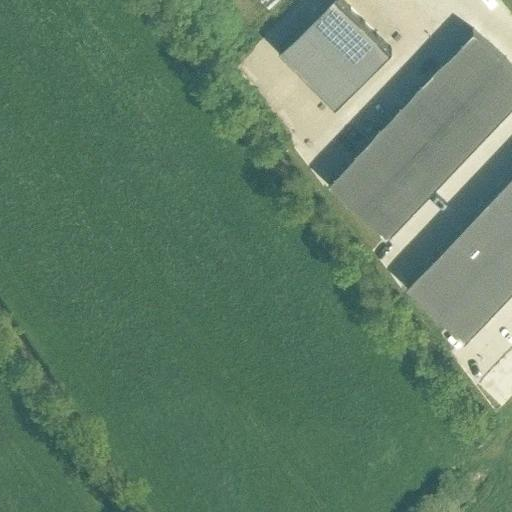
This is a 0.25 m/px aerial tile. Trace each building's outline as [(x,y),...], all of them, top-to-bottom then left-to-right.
[(344,0),(325,0),(278,46),(334,103),(391,47),(344,0)] [(500,55),(471,27),(449,51),(478,78),(500,55)] [(478,78),(449,51),(427,73),(456,101),(478,78)] [(511,99),(511,66),(500,55),(478,78),(507,105),(511,99)] [(456,101),(427,73),(405,96),(434,124),(456,101)] [(507,105),(478,78),(456,101),(485,128),(507,105)] [(434,124),(405,96),(383,120),(412,147),(434,124)] [(463,151),(485,128),(456,101),(434,124),(463,151)] [(412,147),(383,120),(361,143),(390,170),(412,147)] [(441,175),(463,151),(434,124),(412,147),(441,175)] [(390,170),(361,143),(350,154),(379,182),(390,170)] [(419,198),(441,175),(412,147),(390,170),(419,198)] [(379,182),(350,154),(339,166),(368,194),(379,182)] [(368,194),(339,166),(328,178),(357,205),(368,194)] [(408,209),(419,198),(390,170),(379,182),(408,209)] [(511,226),(511,184),(504,177),(482,200),(511,227),(511,226)] [(397,221),(408,209),(379,182),(368,194),(397,221)] [(385,233),(397,221),(368,194),(357,205),(385,233)] [(511,227),(482,200),(460,223),(489,251),(511,227)] [(489,251),(460,223),(438,246),(467,274),(489,251)] [(511,272),(511,228),(511,227),(489,251),(511,272)] [(467,274),(438,246),(427,258),(456,285),(467,274)] [(495,301),(511,283),(511,272),(489,251),(467,274),(495,301)] [(456,285),(427,258),(416,269),(445,297),(456,285)] [(445,297),(416,269),(405,281),(434,308),(445,297)] [(485,313),(495,301),(467,274),(456,285),(485,313)] [(473,324),(485,313),(456,285),(445,297),(473,324)] [(462,336),(473,324),(445,297),(434,308),(462,336)] [(511,361),(507,356),(493,371),(511,389),(511,361)] [(511,389),(493,371),(479,385),(502,407),(511,396),(511,389)]
